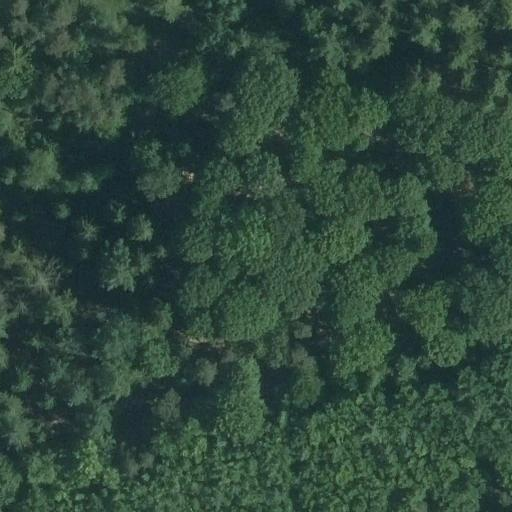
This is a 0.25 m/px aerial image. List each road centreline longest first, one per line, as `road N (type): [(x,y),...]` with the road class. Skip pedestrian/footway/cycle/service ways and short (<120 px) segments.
road 1 (track): [(0,461),(511,284)]
road 2 (track): [(511,210),(48,0)]
